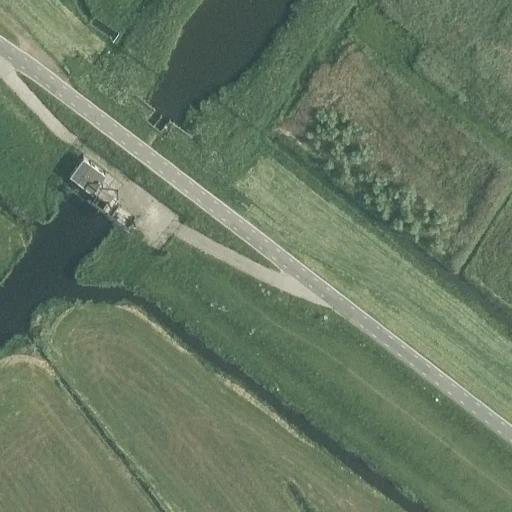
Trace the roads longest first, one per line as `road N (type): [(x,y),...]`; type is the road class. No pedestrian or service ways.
road 1 (tertiary): [(0,47),(511,434)]
road 2 (track): [(511,147),(368,33)]
